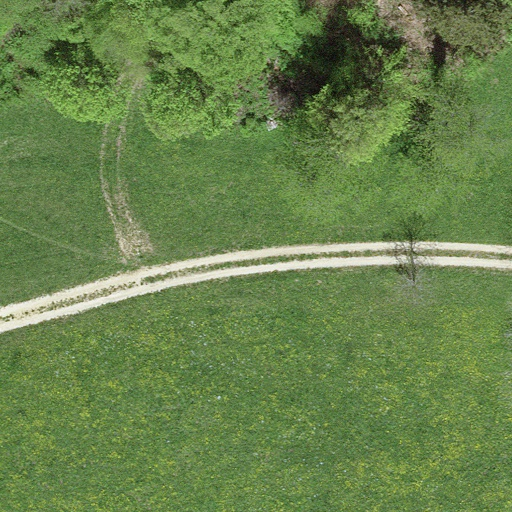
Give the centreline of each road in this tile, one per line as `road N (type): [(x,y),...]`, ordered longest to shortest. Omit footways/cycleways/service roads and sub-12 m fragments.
road 1 (track): [(511,257),(142,281),(0,321)]
road 2 (track): [(142,281),(111,177),(130,79),(160,0)]
